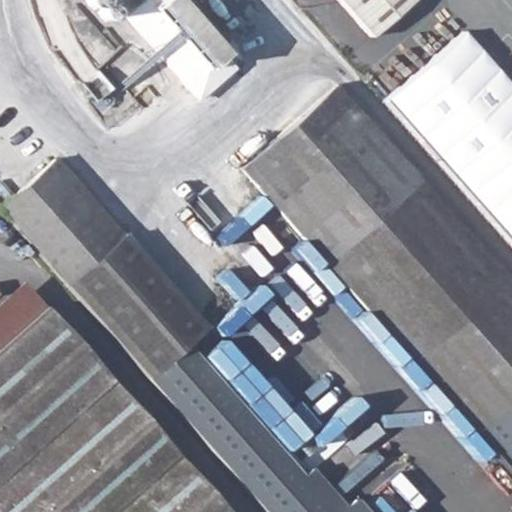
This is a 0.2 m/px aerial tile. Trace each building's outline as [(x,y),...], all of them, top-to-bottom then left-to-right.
[(413,0),(325,0),(367,47),(416,2),(413,0)] [(511,289),(334,86),(240,170),(511,478),(511,289)] [(53,156),(0,201),(0,213),(63,286),(122,235),(53,156)] [(511,171),(481,200),(511,234),(511,171)] [(222,511),(39,306),(0,340),(0,511),(222,511)] [(330,511),(184,345),(144,379),(260,511),(362,511),(351,498),(334,511),(330,511)]
